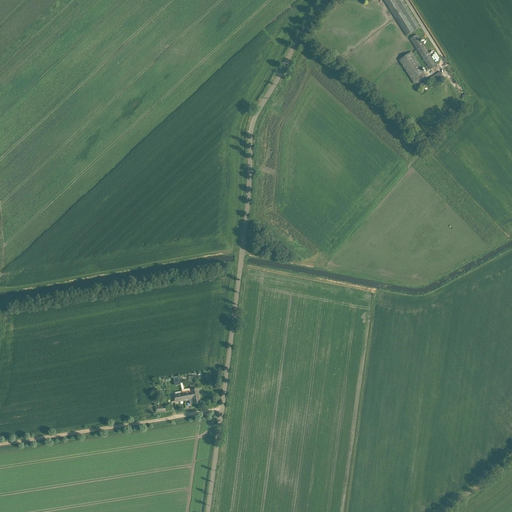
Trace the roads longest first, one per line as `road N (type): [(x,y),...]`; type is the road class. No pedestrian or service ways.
road 1 (unclassified): [(207,511),(253,115),(320,0)]
road 2 (track): [(221,410),(0,445)]
